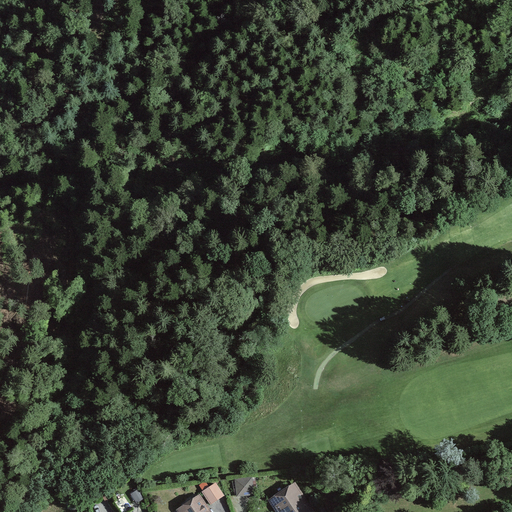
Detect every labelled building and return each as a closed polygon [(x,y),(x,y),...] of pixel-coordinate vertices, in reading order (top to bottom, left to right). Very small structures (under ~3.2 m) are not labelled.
[(236,479),(237,496),(255,495),(254,478),(236,479)] [(204,492),(212,505),(226,497),(218,483),(204,492)] [(313,511),(295,484),(269,501),(275,511),(313,511)] [(138,489),(130,494),(137,505),(145,500),(138,489)] [(108,493),(102,497),(107,504),(113,500),(108,493)] [(177,511),(212,511),(201,494),(176,510),(177,511)]
